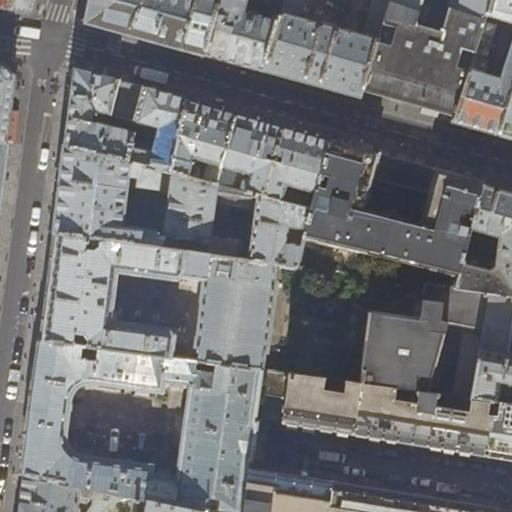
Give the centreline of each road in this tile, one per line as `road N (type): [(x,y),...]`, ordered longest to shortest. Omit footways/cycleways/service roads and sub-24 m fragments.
road 1 (residential): [(511,166),(53,39)]
road 2 (tertiary): [(53,39),(0,403)]
